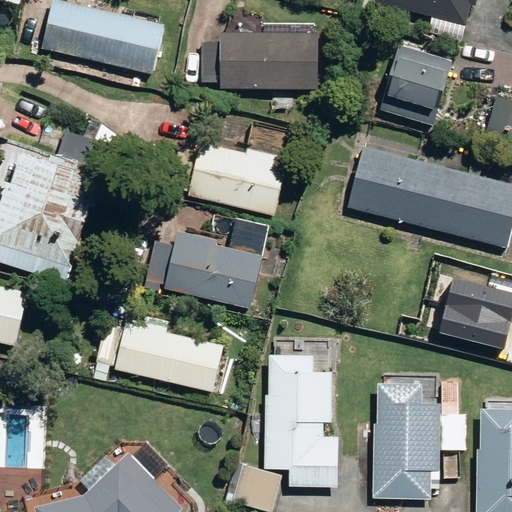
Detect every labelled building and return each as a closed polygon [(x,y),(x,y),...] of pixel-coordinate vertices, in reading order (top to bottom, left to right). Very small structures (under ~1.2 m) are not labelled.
[(38,50),(149,77),(161,27),(50,0),(38,50)] [(376,0),(375,4),(463,27),(468,7),(471,7),(473,0),(376,0)] [(216,89),(312,91),(314,36),(217,34),(216,42),(199,42),(199,76),(216,76),(216,89)] [(375,108),(428,125),(447,64),(394,47),(375,108)] [(483,139),(511,145),(511,101),(492,97),(483,139)] [(181,197),(269,217),(289,132),(250,123),(242,155),(193,144),(181,197)] [(345,207),(505,249),(511,221),(511,187),(476,178),(477,170),(467,167),(465,175),(423,163),(425,159),(416,157),(415,162),(361,147),(345,207)] [(36,274),(61,282),(65,269),(67,269),(86,208),(89,210),(98,180),(68,171),(70,164),(47,157),(45,164),(14,154),(5,185),(1,184),(0,188),(0,262),(8,264),(6,268),(35,277),(36,274)] [(160,290),(246,311),(260,251),(174,230),(160,290)] [(439,332),(503,349),(511,315),(511,293),(454,278),(439,332)] [(0,345),(12,348),(23,295),(0,289),(0,345)] [(103,322),(92,368),(209,394),(219,347),(161,335),(163,329),(123,320),(121,326),(103,322)] [(287,488),(333,489),(334,438),(320,438),(320,424),(327,424),(328,374),(309,374),(309,366),(312,366),(312,358),(266,357),(265,396),(263,396),(263,470),(287,470),(287,488)] [(370,500),(428,501),(428,472),(436,472),(436,451),(459,450),(459,425),(454,425),(454,384),(439,384),(439,426),(436,426),(437,406),(418,406),(417,385),(374,385),(373,425),(370,425),(370,500)] [(472,511),(511,511),(511,411),(477,412),(477,451),(473,451),(472,511)] [(176,511),(177,511),(123,454),(79,498),(32,510),(32,511),(176,511)] [(231,503),(270,511),(275,492),(236,484),(231,503)]
